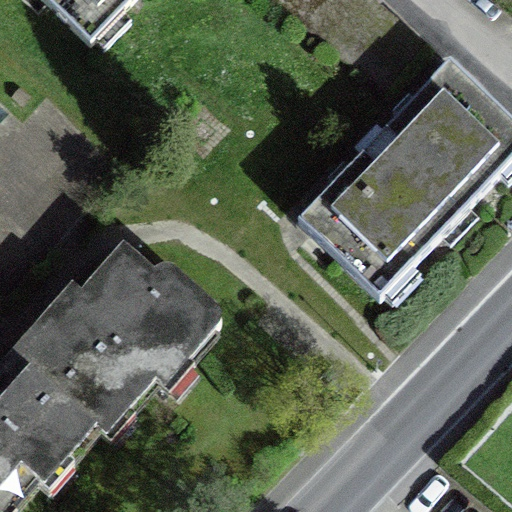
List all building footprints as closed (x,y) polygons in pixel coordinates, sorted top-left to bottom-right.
[(39,0),(90,49),(137,0),(39,0)] [(423,45),(386,14),(369,0),(288,0),(389,85),(423,45)] [(299,226),(379,303),(511,166),(511,127),(450,68),(385,135),(382,131),(359,154),(364,158),(299,226)] [(10,360),(97,435),(121,408),(129,416),(179,359),(189,368),(221,331),(222,322),(216,315),(174,276),(164,273),(153,279),(123,252),(80,301),(70,292),(10,360)] [(0,511),(10,511),(58,458),(69,468),(97,435),(10,360),(0,372),(0,511)]
